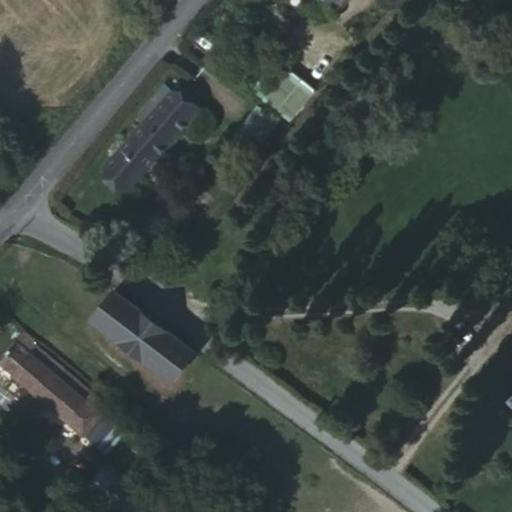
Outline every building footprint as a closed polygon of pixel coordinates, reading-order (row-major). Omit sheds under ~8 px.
[(321,0),(336,12),(345,0),(321,0)] [(290,71),(265,101),(294,125),(319,95),(290,71)] [(146,120),(104,168),(128,190),(196,112),(166,86),(140,115),(146,120)] [(259,109),(244,130),(265,144),(279,123),(259,109)] [(195,354),(115,293),(92,322),(171,384),(195,354)] [(22,333),(0,357),(0,363),(106,455),(123,435),(87,403),(92,397),(30,344),(32,342),(22,333)] [(112,511),(117,511),(136,491),(106,465),(86,488),(112,511)]
